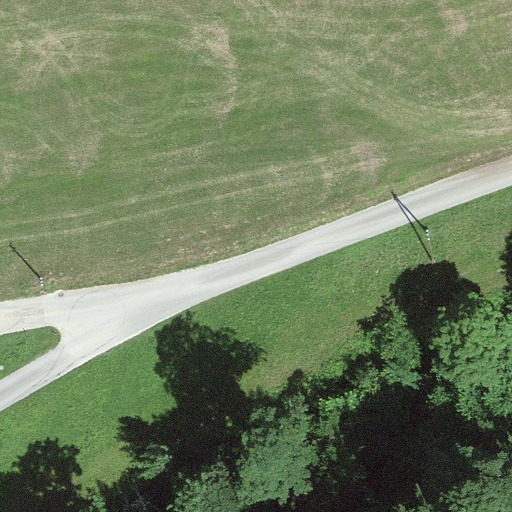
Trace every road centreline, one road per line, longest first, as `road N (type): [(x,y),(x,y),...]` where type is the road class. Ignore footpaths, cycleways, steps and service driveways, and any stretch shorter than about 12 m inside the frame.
road 1 (unclassified): [(511,179),(128,326)]
road 2 (residential): [(128,326),(0,414)]
road 3 (track): [(128,326),(0,336)]
